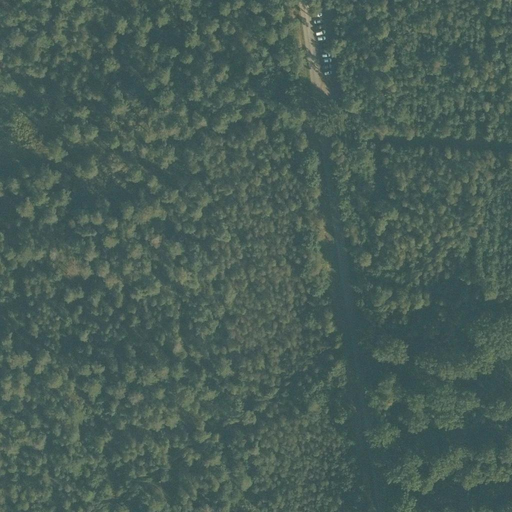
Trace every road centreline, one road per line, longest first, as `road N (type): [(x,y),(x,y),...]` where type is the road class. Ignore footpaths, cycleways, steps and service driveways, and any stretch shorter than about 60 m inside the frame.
road 1 (unclassified): [(303,0),(383,511)]
road 2 (track): [(328,511),(511,486)]
